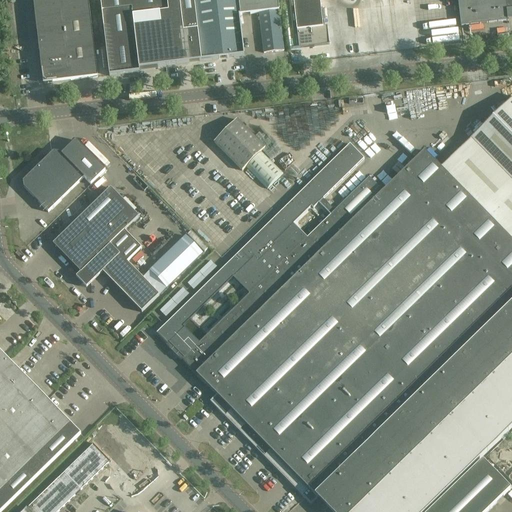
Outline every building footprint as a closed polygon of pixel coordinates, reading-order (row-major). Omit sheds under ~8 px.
[(33,0),(45,84),(99,77),(89,0),(33,0)] [(100,0),(109,76),(139,73),(139,68),(188,62),(182,11),(180,0),(100,0)] [(180,0),(182,11),(188,62),(198,61),(206,60),(206,61),(217,60),(217,59),(246,55),(241,15),(247,15),(245,0),(180,0)] [(279,0),(245,0),(247,15),(261,13),(265,53),(285,51),(281,11),(279,0)] [(319,0),(295,0),(293,0),(299,49),(329,45),(327,26),(323,27),(319,0)] [(511,0),(472,0),(474,11),(511,6),(511,0)] [(424,151),(383,192),(369,178),(335,211),(323,199),(364,159),(350,145),(156,334),(217,395),(210,402),(310,505),(317,498),(330,511),(425,511),(511,427),(511,98),(441,168),(424,151)] [(265,149),(237,120),(214,143),(242,171),(265,149)] [(61,155),(59,153),(53,152),(23,182),(24,188),(48,213),(84,178),(91,185),(105,171),(76,141),(61,155)] [(267,190),(283,174),(262,153),(246,168),(267,190)] [(110,188),(53,245),(80,273),(124,231),(139,217),(110,188)] [(80,273),(76,278),(86,288),(102,273),(142,313),(159,296),(142,279),(127,263),(141,249),(124,231),(80,273)] [(187,235),(144,277),(161,294),(204,252),(187,235)] [(0,511),(81,434),(0,351),(0,511)] [(22,511),(58,511),(110,462),(120,462),(128,471),(116,483),(126,493),(150,470),(132,451),(131,451),(119,439),(120,428),(103,427),(103,437),(94,446),(93,445),(22,511)] [(487,511),(510,490),(483,461),(429,511),(487,511)]
